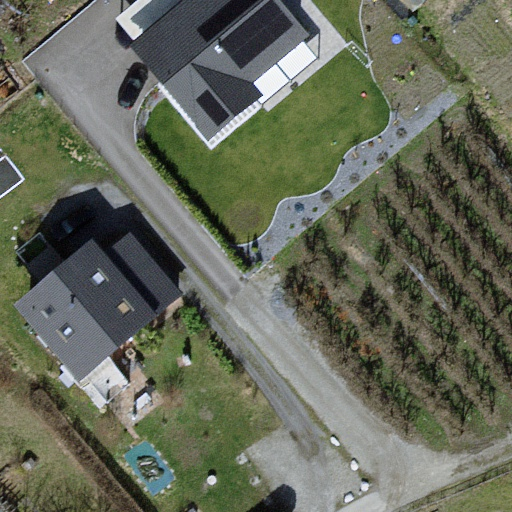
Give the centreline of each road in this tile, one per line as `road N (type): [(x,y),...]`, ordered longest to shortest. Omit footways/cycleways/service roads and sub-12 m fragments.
road 1 (residential): [(361,511),(379,493),(382,462),(82,104),(88,80),(115,51)]
road 2 (track): [(511,452),(408,483),(384,478)]
